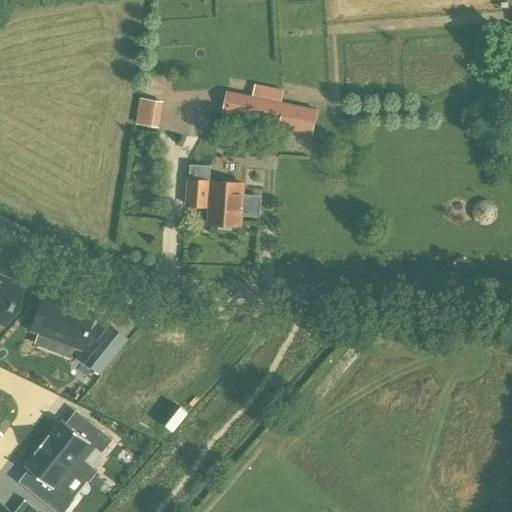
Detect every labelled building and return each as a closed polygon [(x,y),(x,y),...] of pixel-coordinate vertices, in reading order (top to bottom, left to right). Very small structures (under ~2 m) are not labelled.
[(258,99),(259,92),(251,91),(250,97),(226,92),(223,111),(265,119),(264,120),(276,122),(312,129),(315,110),(258,99)] [(159,127),(163,100),(139,97),(136,123),(159,127)] [(239,226),(243,183),(188,179),(186,205),(209,206),(208,223),(239,226)] [(0,323),(19,295),(0,282),(0,323)] [(50,292),(39,326),(88,343),(99,309),(50,292)] [(104,345),(89,363),(102,373),(117,355),(104,345)] [(119,355),(98,382),(109,391),(107,394),(117,402),(128,388),(157,412),(169,396),(160,389),(179,365),(159,349),(141,372),(119,355)] [(171,431),(199,401),(186,389),(159,420),(171,431)] [(48,435),(41,443),(76,472),(89,482),(98,471),(85,461),(95,448),(102,453),(113,439),(88,420),(78,432),(62,419),(49,436),(48,435)] [(35,453),(25,466),(44,482),(34,494),(56,511),(64,511),(76,498),(64,488),(76,472),(41,443),(34,452),(35,453)] [(0,511),(13,511),(0,501),(0,511)]
